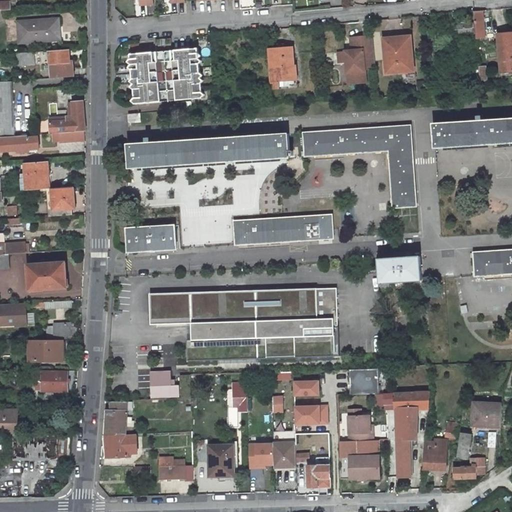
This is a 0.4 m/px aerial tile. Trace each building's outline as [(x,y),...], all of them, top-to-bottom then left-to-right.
[(2,0),(2,2),(0,2),(0,10),(3,11),(17,10),(16,7),(16,0),(2,0)] [(148,14),(146,5),(139,6),(140,15),(148,14)] [(476,38),(485,37),(483,10),(474,11),(475,23),(476,32),(476,38)] [(60,40),(59,18),(18,22),(20,43),(60,40)] [(457,33),(476,32),(475,23),(471,23),(462,24),(456,25),(457,33)] [(511,32),(498,34),(502,72),(511,71),(511,32)] [(365,68),(376,68),(373,36),(351,38),(352,50),(349,51),(350,57),(346,57),(347,60),(349,83),(366,82),(365,68)] [(414,71),(411,36),(384,38),(387,73),(414,71)] [(131,44),(131,53),(139,52),(139,44),(131,44)] [(278,49),(270,50),(272,82),(297,80),(296,65),(294,65),(293,48),(285,48),(285,46),(284,45),(279,46),(278,46),(278,49)] [(199,53),(199,48),(196,48),(172,51),(176,101),(202,98),(205,94),(202,92),(202,83),(204,81),(201,78),(203,75),(201,72),(200,64),(202,61),(199,59),(202,56),(199,53)] [(70,49),(49,51),(51,78),(71,77),(70,61),(70,49)] [(161,102),(176,101),(172,51),(166,51),(164,53),(163,51),(157,52),(161,102)] [(339,52),(340,61),(347,60),(346,57),(346,51),(339,52)] [(36,64),(34,52),(17,53),(18,65),(36,64)] [(161,102),(157,52),(154,52),(138,53),(133,53),(131,54),(130,55),(131,59),(128,62),(131,64),(129,67),(132,70),(132,78),(130,81),(133,84),(131,87),(133,89),(134,98),(131,101),(135,104),(161,102)] [(0,137),(15,136),(13,82),(0,82),(0,137)] [(56,122),(51,122),(51,134),(53,133),(60,133),(85,131),(86,131),(84,101),(73,102),(74,117),(56,118),(56,122)] [(188,110),(187,101),(176,102),(177,111),(188,110)] [(129,123),(141,122),(141,114),(128,114),(129,123)] [(435,147),(511,142),(511,119),(434,124),(435,147)] [(417,206),(411,126),(321,132),(304,133),(306,156),(390,150),(394,208),(398,208),(417,206)] [(85,141),(85,131),(60,133),(61,140),(61,143),(85,141)] [(290,151),(289,134),(128,145),(130,168),(290,157),(290,156),(294,156),(293,151),(290,151)] [(36,135),(15,136),(0,137),(0,151),(17,150),(17,153),(28,152),(28,149),(39,148),(38,137),(36,137),(36,135)] [(22,189),(28,189),(28,190),(47,189),(49,189),(49,185),(48,175),(47,161),(26,163),(27,179),(22,179),(22,189)] [(49,189),(47,189),(48,197),(53,197),(53,201),(48,202),(49,217),(73,215),(72,208),(75,208),(74,198),(71,198),(71,195),(74,195),(73,187),(49,189)] [(17,215),(16,206),(8,207),(9,215),(17,215)] [(333,215),(297,217),(235,221),(236,245),(334,238),(333,215)] [(177,249),(175,225),(127,228),(129,252),(177,249)] [(0,254),(9,254),(14,254),(14,245),(7,245),(6,244),(0,244),(0,254)] [(14,254),(26,253),(25,244),(14,245),(14,254)] [(511,249),(474,253),(474,258),(475,276),(511,273),(511,249)] [(0,268),(10,268),(9,254),(0,254),(0,268)] [(422,280),(421,256),(379,259),(381,289),(390,288),(389,282),(422,280)] [(67,279),(65,262),(29,265),(30,288),(44,287),(44,289),(65,288),(65,279),(67,279)] [(318,288),(150,293),(152,324),(193,323),(193,339),(188,339),(188,360),(340,356),(339,326),(338,326),(337,288),(318,289),(318,288)] [(0,324),(16,324),(16,325),(27,324),(35,323),(34,313),(26,313),(26,305),(0,305),(0,324)] [(71,328),(71,324),(55,325),(55,326),(48,326),(48,339),(55,339),(59,339),(77,339),(78,328),(74,328),(71,328)] [(66,361),(66,341),(59,341),(59,339),(55,339),(55,341),(46,341),(30,341),(30,361),(66,361)] [(379,369),(350,370),(351,395),(380,394),(379,369)] [(294,371),(273,372),(274,398),(277,397),(277,376),(294,375),(294,371)] [(37,389),(42,389),(42,391),(68,391),(68,372),(42,372),(42,379),(37,379),(37,389)] [(191,375),(181,375),(181,399),(192,398),(191,375)] [(320,381),(295,382),(295,396),(320,396),(320,381)] [(410,382),(395,383),(395,393),(410,392),(410,382)] [(248,389),(233,390),(234,405),(240,405),(240,412),(248,412),(248,389)] [(429,406),(431,392),(410,392),(395,393),(395,401),(426,400),(426,406),(429,406)] [(395,393),(384,394),(385,404),(385,409),(395,409),(394,401),(395,401),(395,393)] [(277,397),(274,398),(274,412),(283,411),(282,397),(277,397)] [(105,419),(103,435),(133,434),(134,421),(127,421),(128,410),(129,402),(129,401),(112,401),(112,410),(108,410),(108,419),(105,419)] [(501,426),(502,404),(474,403),(473,425),(485,426),(485,425),(501,426)] [(327,406),(295,406),(296,424),(328,423),(327,406)] [(18,436),(18,410),(0,409),(0,435),(15,436),(18,436)] [(371,433),(370,425),(370,415),(361,415),(349,416),(349,423),(350,434),(350,442),(373,441),(373,433),(371,433)] [(402,416),(396,416),(396,438),(410,438),(418,438),(418,435),(402,435),(402,416)] [(418,416),(414,416),(402,416),(402,435),(418,435),(418,416)] [(458,430),(459,424),(449,422),(448,428),(458,430)] [(456,438),(458,430),(448,428),(446,437),(456,438)] [(296,431),(274,432),(274,444),(275,464),(275,467),(297,466),(296,431)] [(468,460),(472,434),(467,433),(462,432),(460,444),(457,458),(468,460)] [(137,434),(133,434),(103,435),(105,454),(108,454),(108,457),(127,456),(128,458),(130,458),(131,458),(132,457),(132,456),(132,454),(138,453),(137,434)] [(0,496),(14,496),(15,459),(15,436),(0,435),(0,496)] [(18,436),(15,436),(15,459),(59,458),(59,436),(18,436)] [(396,438),(397,476),(411,476),(410,438),(396,438)] [(446,467),(447,441),(436,440),(436,442),(426,442),(425,468),(434,468),(435,468),(435,466),(446,467)] [(275,464),(274,444),(249,444),(250,468),(258,468),(258,465),(265,465),(275,464)] [(225,476),(235,476),(234,445),(209,446),(210,477),(220,476),(220,481),(225,481),(225,476)] [(307,461),(307,453),(297,454),(297,462),(307,461)] [(350,456),(340,457),(340,479),(351,479),(350,456)] [(380,478),(380,456),(350,456),(351,479),(380,478)] [(471,468),(454,468),(454,478),(477,478),(477,474),(485,474),(485,459),(471,459),(471,468)] [(317,465),(309,466),(310,487),(320,487),(320,495),(328,495),(328,486),(330,486),(330,462),(317,463),(317,465)] [(186,471),(194,470),(193,466),(186,466),(160,466),(160,480),(186,479),(186,471)] [(310,487),(309,466),(297,466),(297,487),(310,487)] [(145,476),(145,468),(136,468),(136,476),(145,476)]
